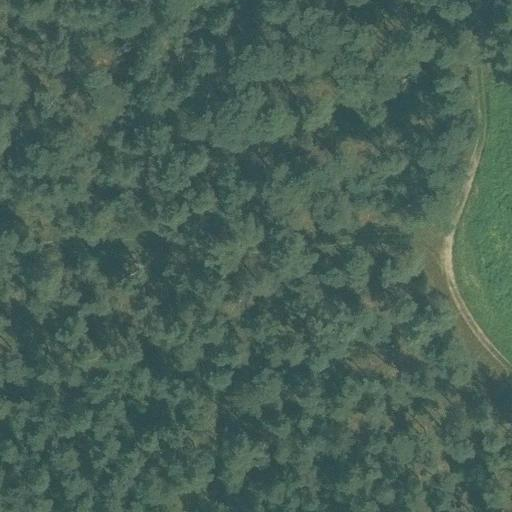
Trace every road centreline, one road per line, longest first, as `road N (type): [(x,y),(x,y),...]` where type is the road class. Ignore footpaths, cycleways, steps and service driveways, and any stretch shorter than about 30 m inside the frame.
road 1 (track): [(0,259),(89,240),(159,236),(226,248),(448,237)]
road 2 (track): [(484,0),(483,105),(448,237),(447,303),(472,342),(511,375)]
